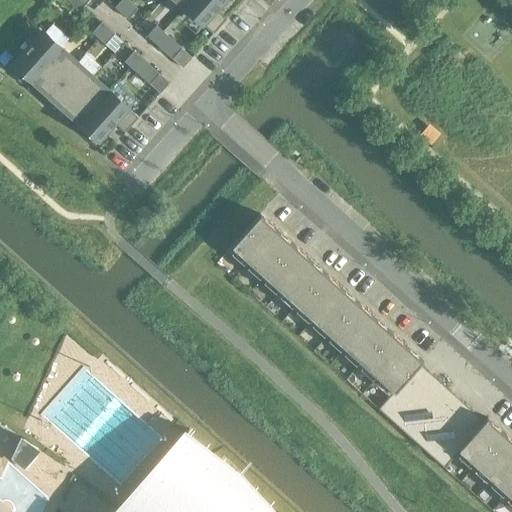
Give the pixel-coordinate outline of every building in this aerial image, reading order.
[(68,0),(79,9),(87,0),(68,0)] [(128,0),(120,0),(115,6),(121,12),(130,2),(128,0)] [(189,0),(184,7),(213,33),(226,18),(216,8),(223,0),(189,0)] [(130,2),(121,12),(128,18),(137,7),(130,2)] [(101,21),(92,31),(98,37),(107,27),(101,21)] [(162,31),(156,25),(147,35),(153,41),(162,31)] [(56,43),(38,27),(25,42),(28,45),(10,66),(24,79),(26,75),(56,43)] [(114,33),(107,27),(98,37),(105,43),(114,33)] [(181,47),(162,31),(153,41),(172,57),(181,47)] [(76,61),(56,43),(26,75),(47,94),(76,61)] [(139,56),(133,50),(124,60),(130,66),(139,56)] [(158,73),(139,56),(130,66),(149,83),(158,73)] [(93,75),(76,61),(47,94),(63,108),(93,75)] [(114,94),(93,75),(63,108),(84,127),(114,94)] [(138,116),(114,94),(84,127),(81,130),(95,143),(114,122),(125,131),(138,116)] [(248,261),(277,229),(260,214),(231,246),(248,261)] [(277,229),(248,261),(264,275),(293,243),(277,229)] [(293,243),(264,275),(280,290),(309,257),(293,243)] [(309,257),(280,290),(296,304),(325,272),(309,257)] [(325,272),(296,304),(312,319),(341,286),(325,272)] [(341,286),(312,319),(328,333),(357,301),(341,286)] [(357,301),(328,333),(345,347),(373,315),(357,301)] [(373,315),(345,347),(361,362),(389,330),(373,315)] [(389,330),(361,362),(377,376),(405,344),(389,330)] [(422,359),(405,344),(377,376),(393,391),(394,391),(420,362),(422,359)] [(483,420),(420,362),(394,391),(393,391),(378,408),(443,466),(459,450),(457,449),(483,420)] [(474,464),(503,432),(486,417),(483,420),(457,449),(459,450),(474,464)] [(268,511),(232,479),(239,472),(237,471),(231,478),(184,436),(191,429),(189,427),(181,436),(113,511),(268,511)] [(511,439),(503,432),(474,464),(490,478),(511,454),(511,439)] [(22,463),(32,452),(20,443),(23,437),(21,437),(12,456),(27,470),(29,468),(22,463)] [(511,454),(490,478),(507,493),(511,486),(511,454)]
